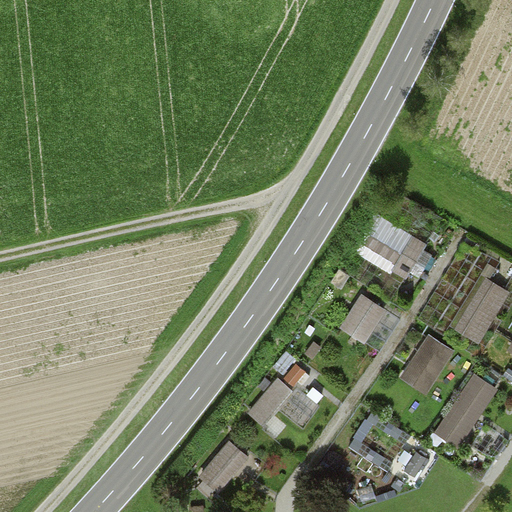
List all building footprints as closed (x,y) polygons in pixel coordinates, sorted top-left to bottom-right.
[(377,210),(353,248),(404,281),(428,242),(377,210)] [(481,345),(510,295),(482,279),(453,329),(481,345)] [(365,346),(384,313),(360,299),(341,333),(365,346)] [(426,399),(455,356),(430,339),(401,383),(426,399)] [(458,448),(495,391),(473,377),(437,435),(458,448)] [(277,382),(248,415),(265,430),(294,398),(277,382)] [(228,445),(198,478),(220,497),(249,464),(228,445)]
